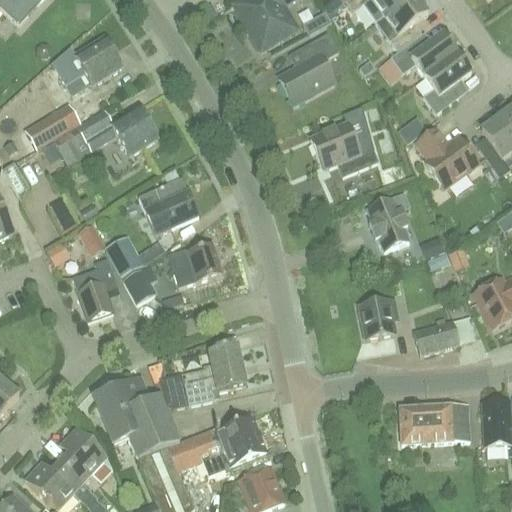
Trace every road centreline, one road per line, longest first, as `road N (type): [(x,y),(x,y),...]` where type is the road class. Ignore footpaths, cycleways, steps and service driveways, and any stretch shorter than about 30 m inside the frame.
road 1 (tertiary): [(280,298),(250,186),(153,17)]
road 2 (tertiary): [(300,396),(511,371)]
road 3 (residential): [(280,298),(80,364)]
road 4 (residential): [(0,285),(36,269),(80,364)]
